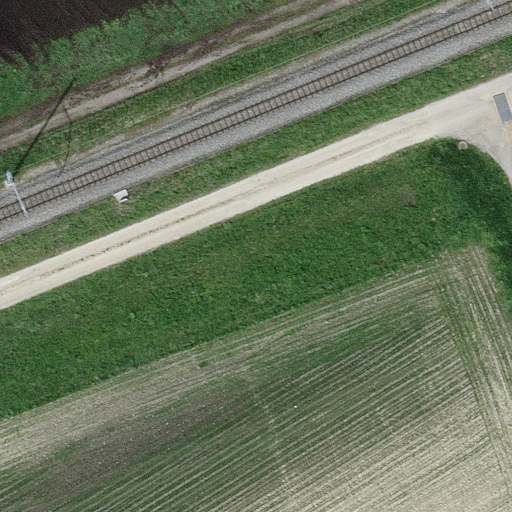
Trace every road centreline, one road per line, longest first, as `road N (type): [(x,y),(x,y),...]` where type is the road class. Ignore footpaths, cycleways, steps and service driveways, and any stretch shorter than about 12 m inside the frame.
road 1 (track): [(0,305),(511,101)]
road 2 (track): [(0,150),(346,0)]
